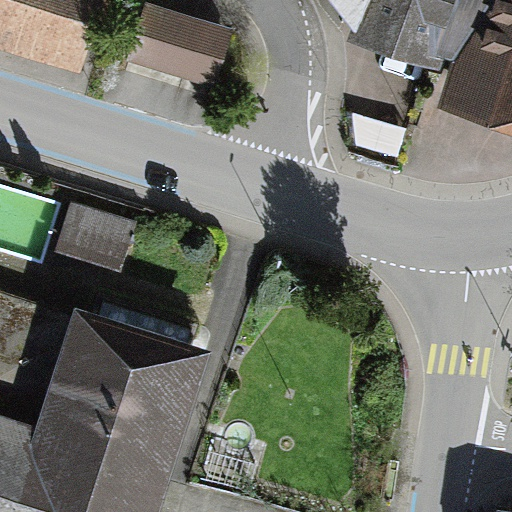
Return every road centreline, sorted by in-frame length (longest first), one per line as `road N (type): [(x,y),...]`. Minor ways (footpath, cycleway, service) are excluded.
road 1 (unclassified): [(0,117),(261,193)]
road 2 (unclassified): [(434,511),(462,250)]
road 3 (unclassified): [(261,193),(462,250)]
road 4 (residential): [(260,0),(288,68),(261,193)]
